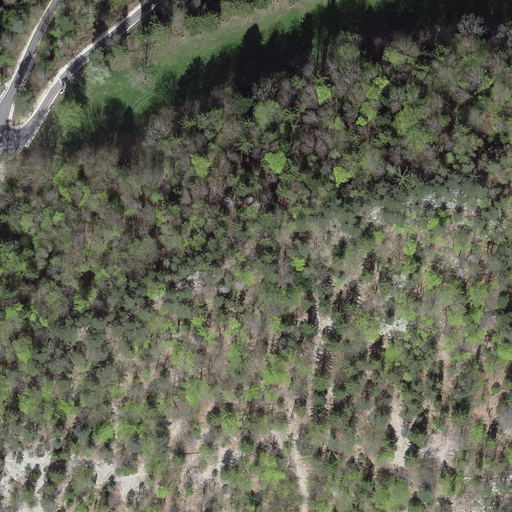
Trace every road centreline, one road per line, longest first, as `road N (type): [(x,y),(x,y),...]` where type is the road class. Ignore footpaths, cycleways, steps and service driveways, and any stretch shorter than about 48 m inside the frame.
road 1 (unclassified): [(0,138),(22,135),(76,64),(156,0)]
road 2 (unclassified): [(57,0),(0,118)]
